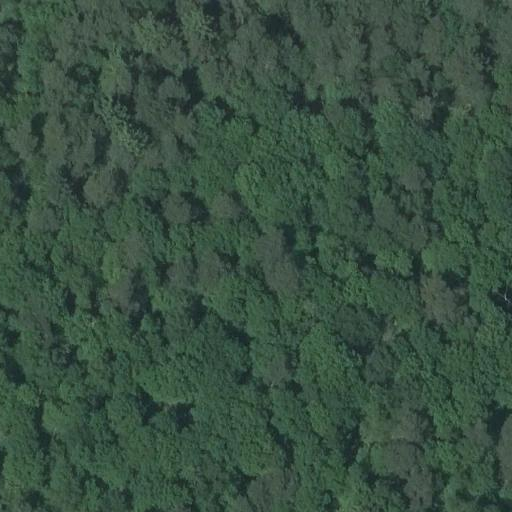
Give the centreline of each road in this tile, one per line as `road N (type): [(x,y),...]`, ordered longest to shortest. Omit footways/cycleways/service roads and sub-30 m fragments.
road 1 (track): [(0,435),(133,286),(275,182),(462,139),(511,104)]
road 2 (track): [(110,511),(511,427)]
